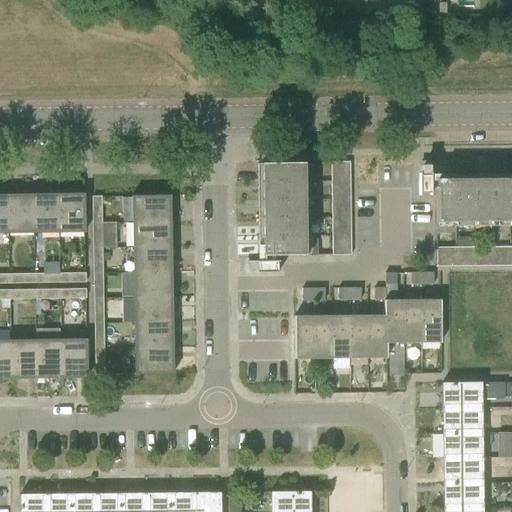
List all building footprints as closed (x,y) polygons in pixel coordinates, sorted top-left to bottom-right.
[(339,162),(330,163),(330,178),(339,177),(339,162)] [(348,162),(339,162),(339,177),(349,177),(348,162)] [(261,256),(304,256),(302,163),(259,163),(261,256)] [(417,174),(418,196),(429,196),(429,174),(417,174)] [(436,223),(511,222),(511,179),(436,180),(436,223)] [(340,199),(339,183),(330,184),(330,199),(340,199)] [(349,184),(349,183),(339,183),(340,199),(349,199),(349,184)] [(83,195),(57,196),(58,234),(83,234),(83,195)] [(33,234),(32,196),(7,196),(7,235),(33,234)] [(58,234),(57,196),(32,196),(33,234),(58,234)] [(91,207),(91,223),(101,223),(101,197),(91,198),(91,207)] [(131,198),(132,224),(170,223),(170,197),(131,198)] [(340,214),(340,199),(330,199),(330,214),(340,214)] [(349,214),(349,199),(340,199),(340,214),(349,214)] [(340,235),(340,220),(330,220),(331,235),(340,235)] [(349,235),(349,220),(340,220),(340,235),(349,235)] [(92,248),(101,248),(101,223),(91,223),(92,248)] [(133,248),(171,248),(170,223),(132,224),(133,248)] [(340,235),(331,235),(331,250),(340,250),(340,235)] [(349,235),(340,235),(340,250),(350,250),(349,235)] [(92,273),(102,273),(101,248),(92,248),(92,273)] [(133,273),(171,273),(171,248),(133,248),(133,273)] [(452,258),(452,248),(437,248),(437,258),(452,258)] [(473,257),(473,248),(458,248),(458,258),(473,257)] [(488,257),(488,248),(473,248),(473,257),(488,257)] [(509,248),(494,248),(494,257),(509,257),(509,248)] [(473,257),(458,258),(458,267),(473,267),(473,257)] [(488,267),(488,257),(473,257),(473,267),(488,267)] [(510,266),(509,257),(494,257),(494,266),(510,266)] [(452,258),(437,258),(438,267),(452,267),(452,258)] [(255,261),(256,273),(278,273),(278,260),(255,261)] [(93,298),(102,298),(102,273),(92,273),(93,298)] [(134,299),(172,299),(171,273),(133,273),(134,299)] [(395,273),(384,273),(385,287),(395,287),(395,273)] [(410,273),(410,285),(420,285),(420,273),(410,273)] [(433,284),(433,273),(420,273),(420,285),(433,284)] [(33,275),(33,284),(58,284),(58,274),(33,275)] [(85,283),(85,274),(58,274),(58,284),(85,283)] [(8,275),(8,284),(33,284),(33,275),(8,275)] [(384,287),(373,287),(373,300),(384,299),(384,287)] [(301,289),(301,301),(312,301),(312,288),(301,289)] [(324,301),(324,288),(312,288),(312,301),(324,301)] [(337,288),(337,301),(348,301),(348,288),(337,288)] [(360,300),(360,288),(348,288),(348,301),(360,300)] [(59,300),(58,290),(33,291),(33,300),(59,300)] [(86,300),(85,290),(58,290),(59,300),(86,300)] [(0,300),(8,301),(8,291),(0,291),(0,300)] [(33,300),(33,291),(8,291),(8,301),(33,300)] [(94,324),(102,323),(102,298),(93,298),(94,324)] [(134,324),(173,323),(172,299),(134,299),(134,324)] [(383,343),(385,343),(402,343),(401,301),(382,301),(382,316),(383,316),(383,343)] [(419,343),(419,301),(401,301),(402,343),(419,343)] [(439,301),(419,301),(419,343),(440,343),(439,301)] [(366,358),(366,316),(348,317),(348,358),(366,358)] [(383,316),(382,316),(366,316),(366,358),(385,358),(385,343),(383,343),(383,316)] [(294,359),(312,359),(311,317),(294,317),(294,359)] [(330,359),(330,317),(311,317),(312,359),(330,359)] [(348,358),(348,317),(330,317),(330,359),(348,358)] [(94,349),(103,349),(102,323),(94,324),(94,349)] [(135,349),(173,349),(173,323),(134,324),(135,349)] [(0,380),(10,380),(10,342),(0,341),(0,380)] [(36,379),(35,341),(10,342),(10,380),(36,379)] [(62,379),(61,341),(35,341),(36,379),(62,379)] [(87,341),(61,341),(62,379),(88,379),(87,341)] [(95,376),(103,376),(103,349),(94,349),(95,376)] [(174,374),(173,349),(135,349),(135,375),(174,374)] [(510,399),(510,384),(441,385),(442,410),(481,409),(481,400),(503,399),(510,399)] [(481,409),(442,410),(442,434),(481,434),(481,409)] [(481,434),(442,434),(442,460),(482,459),(481,434)] [(482,459),(442,460),(443,484),(482,484),(482,459)] [(482,484),(443,484),(443,509),(483,509),(482,484)] [(219,511),(219,493),(193,494),(193,511),(219,511)] [(270,493),(269,511),(309,511),(309,493),(270,493)] [(93,511),(94,494),(69,495),(69,511),(93,511)] [(119,511),(119,494),(94,494),(93,511),(119,511)] [(143,511),(144,494),(119,494),(119,511),(143,511)] [(167,511),(168,494),(144,494),(143,511),(167,511)] [(193,511),(193,494),(168,494),(167,511),(193,511)] [(227,494),(226,511),(239,511),(239,494),(227,494)] [(19,511),(44,511),(44,495),(20,495),(19,511)] [(69,511),(69,495),(44,495),(44,511),(69,511)]
